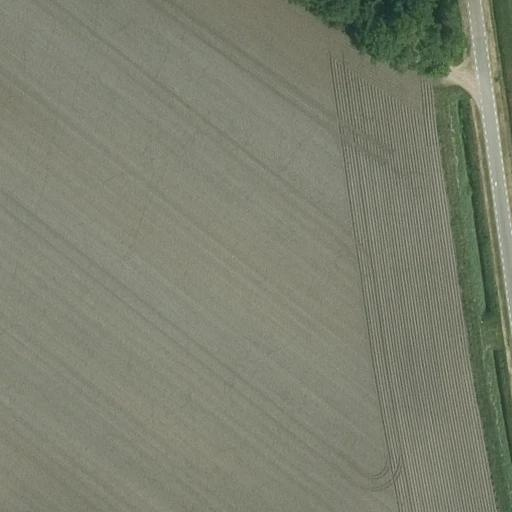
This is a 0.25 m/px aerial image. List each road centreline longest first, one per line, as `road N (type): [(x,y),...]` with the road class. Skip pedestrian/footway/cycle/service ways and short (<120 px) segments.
road 1 (unclassified): [(474,0),(511,271)]
road 2 (track): [(332,0),(487,99)]
